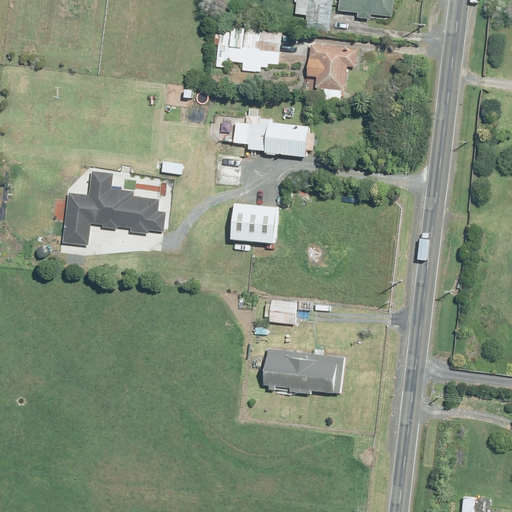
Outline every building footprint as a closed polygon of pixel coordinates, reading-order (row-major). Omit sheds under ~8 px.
[(333,0),(297,0),(297,12),(307,13),(306,30),(331,32),(333,0)] [(395,0),(340,0),(339,12),(359,13),(359,17),(375,18),(375,14),(394,16),(395,0)] [(285,27),(218,21),(216,43),(219,43),(217,65),(226,66),(227,61),(243,62),(243,69),(261,70),(262,63),(282,64),(285,27)] [(359,44),(313,41),(311,76),(318,76),(317,87),(347,88),(348,66),(358,66),(359,44)] [(248,120),(239,119),(237,142),(249,143),(249,150),(275,152),(312,155),(314,123),(273,121),(273,115),(248,113),(248,120)] [(214,152),(194,151),(194,162),(214,163),(214,152)] [(245,157),(219,155),(217,185),(243,187),(245,157)] [(185,160),(163,157),(161,170),(183,173),(185,160)] [(74,193),(69,243),(92,245),(95,223),(108,224),(106,228),(119,229),(120,226),(135,228),(135,232),(152,233),(152,230),(166,232),(168,212),(161,211),(162,200),(138,197),(139,191),(118,188),(120,172),(94,169),(91,195),(74,193)] [(284,203),(234,200),(231,242),(282,245),(284,203)] [(298,295),(269,294),(268,320),(297,321),(298,295)] [(345,353),(268,347),(265,387),(271,387),(271,390),(278,390),(279,388),(291,388),(291,392),(314,393),(314,390),(342,393),(345,353)] [(476,496),(465,495),(463,511),(511,511),(511,510),(500,510),(500,511),(475,511),(476,496)]
